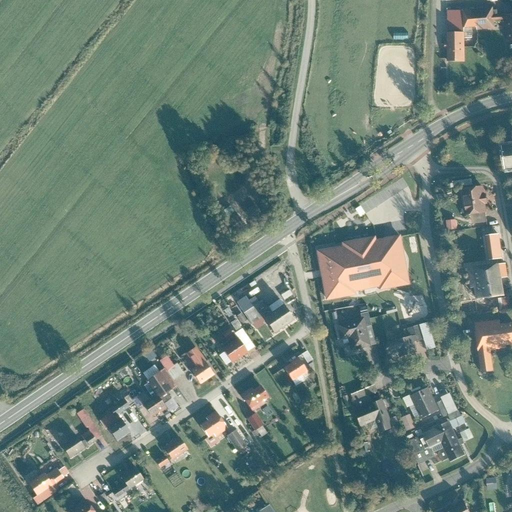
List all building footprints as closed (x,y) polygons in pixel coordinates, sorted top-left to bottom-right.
[(493,10),(464,11),(464,30),(494,30),(493,21),(493,17),(493,10)] [(446,33),(464,33),(464,30),(464,11),(446,11),(446,33)] [(447,63),(465,62),(465,54),(465,44),(464,33),(446,33),(447,63)] [(465,54),(474,54),(474,44),(465,44),(465,54)] [(511,145),(501,147),(505,172),(511,171),(511,145)] [(472,182),(450,184),(451,190),(461,189),(473,188),(472,182)] [(485,199),(484,187),(473,188),(461,189),(462,202),(485,199)] [(486,212),(485,199),(462,202),(463,214),(470,213),(482,212),(486,212)] [(248,229),(230,205),(210,221),(228,246),(248,229)] [(447,230),(456,229),(455,221),(446,221),(447,230)] [(343,247),(317,252),(326,299),(408,284),(399,238),(375,242),(373,238),(342,243),(343,247)] [(475,299),(503,296),(501,278),(509,277),(508,265),(472,268),(475,299)] [(293,296),(289,290),(280,296),(283,302),(293,296)] [(511,310),(509,298),(499,299),(500,311),(511,310)] [(250,326),(263,318),(270,314),(262,301),(243,314),(250,326)] [(273,334),(295,320),(285,304),(270,314),(263,318),(273,334)] [(370,325),(367,313),(360,315),(361,318),(364,327),(370,325)] [(351,350),(368,346),(364,327),(361,318),(336,324),(340,340),(348,338),(351,350)] [(409,329),(411,336),(413,343),(423,340),(427,352),(436,349),(429,324),(409,329)] [(511,345),(511,324),(475,329),(477,349),(511,345)] [(228,365),(248,353),(232,329),(224,334),(229,342),(218,349),(228,365)] [(411,336),(385,343),(388,355),(399,352),(401,356),(416,352),(413,343),(411,336)] [(196,369),(206,363),(196,347),(186,353),(196,369)] [(306,351),(299,355),(305,365),(312,361),(306,351)] [(299,355),(281,367),(294,387),(303,381),(300,377),(309,371),(305,365),(299,355)] [(167,357),(159,362),(167,374),(175,368),(167,357)] [(198,387),(215,376),(206,363),(196,369),(189,373),(198,387)] [(157,400),(172,391),(160,372),(145,381),(157,400)] [(271,401),(262,387),(243,399),(252,413),(271,401)] [(367,388),(350,394),(356,410),(373,404),(367,388)] [(428,388),(410,397),(422,421),(440,411),(428,388)] [(119,403),(114,406),(119,414),(133,405),(124,391),(115,396),(119,403)] [(450,394),(441,398),(448,416),(458,411),(450,394)] [(165,412),(157,400),(144,409),(151,420),(165,412)] [(356,410),(354,411),(360,427),(374,421),(379,435),(394,429),(383,400),(373,404),(356,410)] [(116,443),(131,434),(119,414),(114,406),(98,416),(116,443)] [(87,447),(102,437),(83,410),(77,415),(88,431),(80,436),(87,447)] [(208,441),(226,429),(216,413),(205,419),(207,422),(199,427),(208,441)] [(262,426),(255,415),(247,420),(254,431),(262,426)] [(411,415),(402,419),(407,431),(416,427),(411,415)] [(444,466),(466,456),(451,422),(422,434),(429,451),(436,448),(444,466)] [(257,430),(259,434),(266,429),(264,425),(257,430)] [(235,453),(246,446),(236,430),(225,437),(235,453)] [(63,438),(55,432),(48,441),(57,447),(63,438)] [(61,446),(71,460),(86,449),(76,436),(61,446)] [(170,460),(187,450),(180,438),(163,448),(170,460)] [(410,442),(419,464),(429,460),(419,438),(410,442)] [(157,470),(168,463),(164,458),(154,464),(157,470)] [(53,465),(27,481),(36,496),(61,480),(53,465)] [(145,483),(136,468),(117,479),(122,486),(111,492),(116,500),(145,483)] [(111,504),(105,494),(99,497),(105,507),(111,504)] [(93,511),(87,502),(74,510),(75,511),(93,511)]
